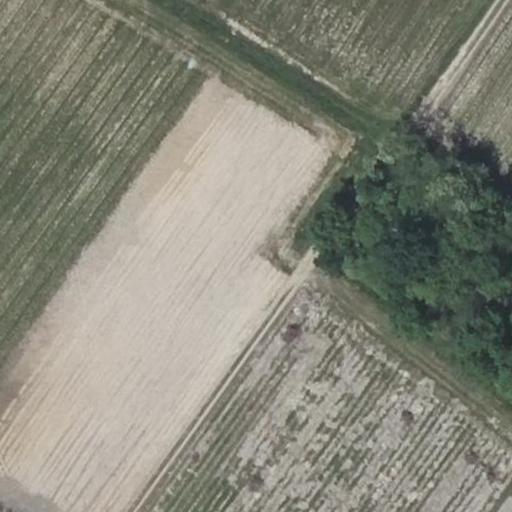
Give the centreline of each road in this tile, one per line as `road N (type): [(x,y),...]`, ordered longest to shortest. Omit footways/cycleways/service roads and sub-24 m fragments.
road 1 (track): [(511,425),(282,250),(280,230),(328,156),(321,130),(143,0)]
road 2 (track): [(130,511),(497,0)]
